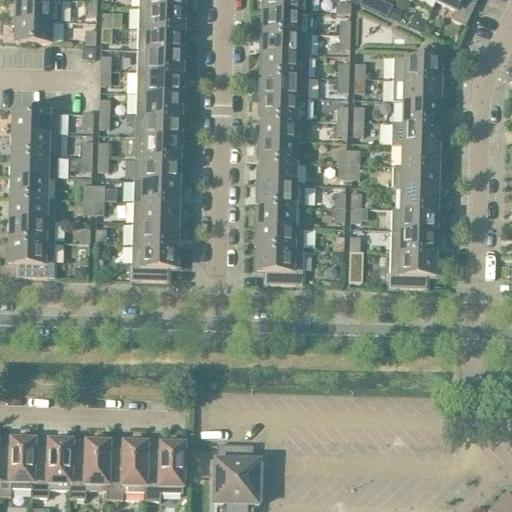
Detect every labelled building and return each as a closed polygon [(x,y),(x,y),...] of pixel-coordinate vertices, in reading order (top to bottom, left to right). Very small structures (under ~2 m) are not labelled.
[(138,0),(138,11),(186,12),(185,0),(138,0)] [(262,15),(312,16),(312,0),(264,0),(265,2),(262,2),(262,15)] [(437,0),(435,5),(454,14),(450,22),(464,29),(477,0),(437,0)] [(61,4),(16,2),(15,24),(51,25),(61,25),(61,4)] [(95,19),(96,5),(86,4),(85,19),(95,19)] [(381,6),(377,15),(387,20),(392,11),(381,6)] [(335,17),(350,17),(350,7),(336,7),(335,17)] [(185,25),(186,12),(138,11),(138,32),(183,34),(183,25),(185,25)] [(394,12),(389,21),(397,25),(401,16),(394,12)] [(312,16),(262,15),(261,28),(264,28),(264,36),(311,38),(312,16)] [(101,31),(111,32),(112,17),(101,17),(101,31)] [(50,47),(51,25),(15,24),(15,46),(50,47)] [(339,39),(349,39),(349,24),(339,24),(339,39)] [(111,46),(111,32),(101,31),(100,46),(111,46)] [(182,43),(183,34),(138,32),(137,54),(184,56),(185,43),(182,43)] [(95,49),(95,34),(85,34),(84,48),(95,49)] [(310,59),(311,38),(264,36),(263,45),(261,45),(261,58),(310,59)] [(349,53),(349,39),(339,39),(338,53),(349,53)] [(94,63),(94,51),(82,51),(82,62),(94,63)] [(184,68),(184,56),(137,54),(136,76),(181,77),(181,68),(184,68)] [(310,60),(310,59),(261,58),(260,71),(263,71),(262,80),(298,81),(298,59),(310,60)] [(100,74),(110,75),(110,61),(100,60),(100,74)] [(392,83),(439,85),(440,76),(442,76),(443,60),(429,60),(429,62),(393,61),(392,83)] [(337,82),(348,82),(348,68),(338,67),(337,82)] [(354,82),(364,83),(364,68),(354,68),(354,82)] [(109,89),(110,75),(100,74),(99,89),(109,89)] [(181,86),(181,77),(136,76),(136,97),(183,99),(183,86),(181,86)] [(297,101),(298,81),(262,80),(262,88),(260,88),(259,101),(307,102),(297,101)] [(347,97),(348,82),(337,82),(337,96),(347,97)] [(363,97),(364,83),(354,82),(353,97),(363,97)] [(439,93),(439,85),(392,83),(392,105),(404,105),(441,106),(442,93),(439,93)] [(183,112),(183,99),(136,97),(135,119),(180,120),(180,112),(183,112)] [(306,124),(307,102),(259,101),(259,114),(261,114),(261,123),(306,124)] [(98,118),(109,118),(109,104),(99,103),(98,118)] [(441,119),(441,106),(404,105),(403,126),(391,126),(438,128),(438,119),(441,119)] [(336,125),(346,125),(347,111),(337,110),(336,125)] [(352,125),(363,126),(363,111),(353,111),(352,125)] [(12,137),(57,138),(58,116),(13,115),(12,137)] [(92,131),(92,117),(82,117),(82,131),(92,131)] [(108,133),(109,118),(98,118),(98,132),(108,133)] [(180,129),(180,120),(135,119),(134,140),(182,142),(182,129),(180,129)] [(305,145),(306,124),(261,123),(261,131),(258,131),(258,144),(296,145),(305,145)] [(346,140),(346,125),(336,125),(336,139),(346,140)] [(362,140),(363,126),(352,125),(352,140),(362,140)] [(438,137),(438,128),(391,126),(390,148),(440,149),(440,137),(438,137)] [(56,160),(57,138),(12,137),(12,159),(56,160)] [(181,155),(182,142),(134,140),(134,162),(179,163),(179,155),(181,155)] [(295,167),(296,145),(258,144),(258,157),(260,157),(260,166),(295,167)] [(81,161),(91,161),(92,146),(81,146),(81,161)] [(97,161),(107,161),(108,147),(98,146),(97,161)] [(440,162),(440,149),(390,148),(390,149),(402,149),(402,169),(392,169),(392,170),(437,171),(437,162),(440,162)] [(349,154),(346,154),(336,154),(335,168),(348,169),(349,154)] [(348,169),(356,169),(357,154),(349,154),(348,169)] [(56,182),(56,160),(12,159),(11,180),(46,181),(56,182)] [(91,175),(91,161),(81,161),(80,175),(91,175)] [(107,176),(107,161),(97,161),(97,176),(107,176)] [(178,172),(179,163),(134,162),(133,184),(180,185),(181,172),(178,172)] [(295,188),(295,167),(260,166),(260,175),(257,175),(257,187),(295,188)] [(348,183),(348,169),(335,168),(335,183),(348,183)] [(356,183),(356,169),(348,169),(348,183),(356,183)] [(437,180),(437,171),(392,170),(392,191),(439,193),(439,180),(437,180)] [(46,181),(11,180),(10,202),(55,203),(46,202),(46,181)] [(133,184),(133,204),(132,205),(177,207),(178,198),(180,198),(180,185),(133,184)] [(294,210),(295,188),(257,187),(256,200),(259,200),(259,209),(294,210)] [(93,190),(91,190),(83,189),(83,204),(93,204),(93,190)] [(104,190),(96,190),(93,190),(93,204),(103,204),(104,190)] [(438,206),(439,193),(392,191),(391,192),(401,192),(400,213),(436,214),(436,206),(438,206)] [(334,211),(344,212),(344,197),(334,197),(334,211)] [(350,212),(360,212),(360,198),(350,197),(350,212)] [(55,203),(10,202),(10,224),(55,225),(55,203)] [(93,218),(93,204),(83,204),(82,218),(93,218)] [(103,219),(103,204),(93,204),(93,218),(103,219)] [(177,215),(177,207),(132,205),(132,227),(179,228),(180,215),(177,215)] [(293,232),(294,210),(259,209),(258,218),(256,218),(255,231),(293,232)] [(343,226),(344,212),(334,211),(333,226),(343,226)] [(360,226),(360,212),(350,212),(349,226),(360,226)] [(436,223),(436,214),(400,213),(391,213),(390,235),(438,236),(438,223),(436,223)] [(10,224),(9,241),(9,245),(54,246),(55,225),(10,224)] [(179,241),(179,228),(132,227),(131,248),(176,250),(176,241),(179,241)] [(303,232),(293,232),(255,231),(255,243),(257,244),(257,252),(302,254),(303,232)] [(89,247),(89,241),(89,233),(79,233),(78,247),(89,247)] [(105,248),(105,241),(105,233),(95,233),(95,247),(105,248)] [(437,249),(438,236),(390,235),(390,256),(435,257),(435,249),(437,249)] [(343,255),(343,241),(343,240),(333,240),(332,254),(343,255)] [(359,255),(359,241),(349,241),(349,255),(359,255)] [(53,282),(54,246),(9,245),(9,254),(6,254),(6,267),(16,268),(16,281),(53,282)] [(176,259),(176,250),(131,248),(130,284),(167,285),(168,272),(178,272),(178,259),(176,259)] [(96,249),(96,262),(105,262),(109,258),(109,249),(96,249)] [(264,288),(301,289),(302,254),(257,252),(257,261),(255,261),(254,275),(265,275),(264,288)] [(332,255),(332,262),(335,266),(342,266),(343,255),(332,255)] [(434,266),(435,257),(390,256),(389,292),(425,293),(426,280),(436,280),(437,266),(434,266)] [(349,261),(348,273),(358,274),(358,261),(349,261)] [(32,493),(33,444),(11,443),(10,450),(0,449),(0,500),(10,501),(10,492),(31,493),(32,493)] [(71,452),(71,445),(48,444),(48,451),(34,451),(34,444),(33,444),(32,493),(31,493),(31,501),(48,502),(48,493),(69,494),(71,452)] [(108,453),(109,453),(109,446),(85,445),(85,452),(71,452),(69,494),(68,503),(85,503),(85,494),(106,495),(106,504),(106,495),(107,495),(108,453)] [(145,454),(146,454),(146,447),(123,446),(123,453),(109,453),(108,453),(107,495),(106,495),(106,504),(122,504),(123,495),(143,496),(143,505),(143,496),(144,496),(145,454)] [(143,496),(143,505),(160,505),(160,496),(182,497),(184,448),(160,447),(160,454),(146,454),(145,454),(144,496),(143,496)] [(251,465),(252,450),(216,449),(215,464),(214,464),(213,508),(214,508),(213,511),(249,511),(250,509),(257,509),(258,465),(251,465)] [(511,511),(511,498),(506,500),(494,511),(511,511)]
